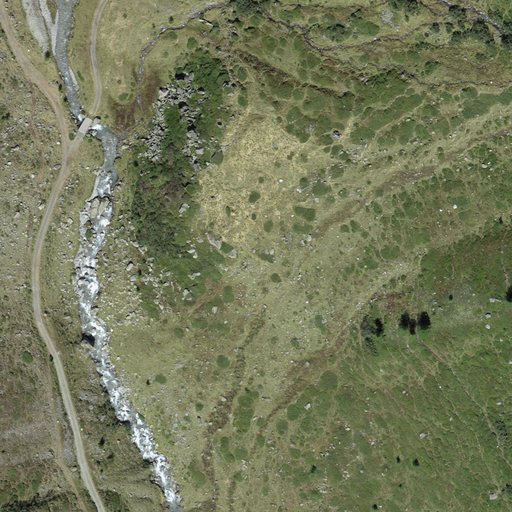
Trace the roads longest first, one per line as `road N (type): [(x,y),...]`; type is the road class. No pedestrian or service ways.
road 1 (track): [(101,511),(38,322),(37,245),(66,167)]
road 2 (track): [(66,167),(58,109),(12,46),(0,8)]
road 3 (track): [(66,167),(98,94),(91,48),(105,0)]
